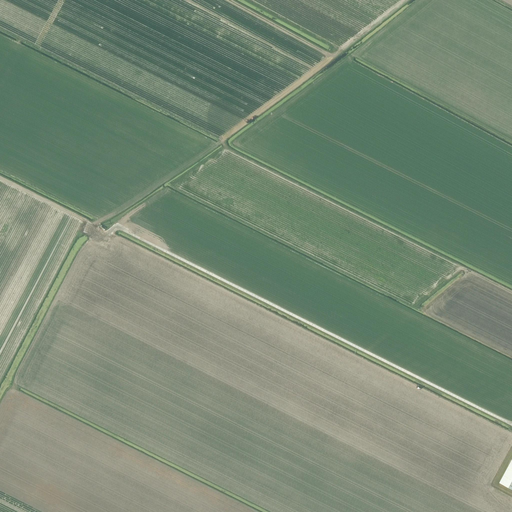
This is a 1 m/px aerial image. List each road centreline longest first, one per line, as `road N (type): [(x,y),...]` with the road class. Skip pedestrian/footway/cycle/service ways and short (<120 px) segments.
road 1 (track): [(86,221),(96,235),(117,226),(511,424)]
road 2 (track): [(90,226),(332,57),(225,0)]
road 3 (track): [(0,381),(86,221)]
